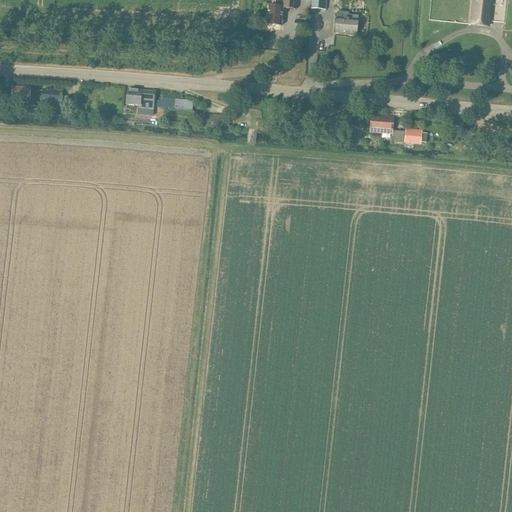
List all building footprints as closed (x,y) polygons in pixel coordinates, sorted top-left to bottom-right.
[(274,0),(274,6),(268,5),(267,25),(268,25),(269,27),(273,27),(275,26),(281,27),(283,9),(295,10),(295,0),(274,0)] [(326,0),(311,0),(311,9),(325,10),(326,0)] [(490,0),(474,0),(472,25),(488,26),(490,0)] [(349,19),(337,18),(336,33),(351,34),(351,35),(357,36),(359,16),(349,15),(349,19)] [(2,87),(1,98),(21,99),(21,101),(30,102),(30,95),(33,95),(33,90),(30,90),(30,88),(2,87)] [(155,93),(127,90),(126,106),(137,107),(136,116),(153,117),(155,93)] [(61,103),(62,92),(42,91),(42,101),(51,102),(51,109),(59,109),(59,103),(61,103)] [(156,108),(162,108),(192,111),(193,101),(162,98),(161,101),(157,100),(156,108)] [(210,123),(210,125),(228,127),(229,116),(205,115),(205,123),(210,123)] [(380,119),(371,118),(369,134),(392,136),(394,117),(381,116),(380,119)] [(404,143),(404,144),(420,145),(422,131),(405,130),(405,136),(404,143)] [(393,132),(392,143),(403,144),(403,142),(404,143),(405,136),(404,136),(404,133),(393,132)]
